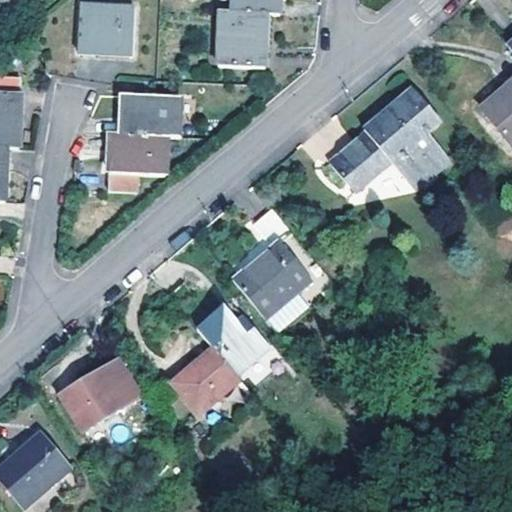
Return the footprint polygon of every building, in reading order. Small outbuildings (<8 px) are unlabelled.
[(233,0),(233,14),(266,16),(278,15),(278,0),(233,0)] [(79,53),(131,55),(133,10),(79,8),(79,53)] [(233,14),(221,14),(219,66),(262,69),(266,16),(233,14)] [(0,149),(4,149),(18,149),(20,96),(16,94),(16,80),(0,79),(0,149)] [(511,88),(484,113),(511,147),(511,88)] [(366,136),(330,166),(346,185),(382,155),(390,164),(414,193),(447,164),(425,137),(439,126),(412,93),(365,133),(366,136)] [(165,138),(177,137),(179,100),(124,96),(121,134),(165,138)] [(164,177),(165,138),(121,134),(110,134),(110,175),(164,177)] [(354,195),(390,164),(382,155),(346,185),(354,195)] [(282,245),(292,236),(272,212),(255,229),(274,250),(236,284),(268,321),(312,282),(282,245)] [(240,382),(244,385),(276,359),(234,310),(226,315),(223,312),(198,333),(214,353),(240,382)] [(197,418),(240,382),(214,353),(173,388),(197,418)] [(139,399),(118,363),(61,398),(81,431),(139,399)] [(68,469),(40,437),(0,471),(0,483),(21,509),(68,469)]
